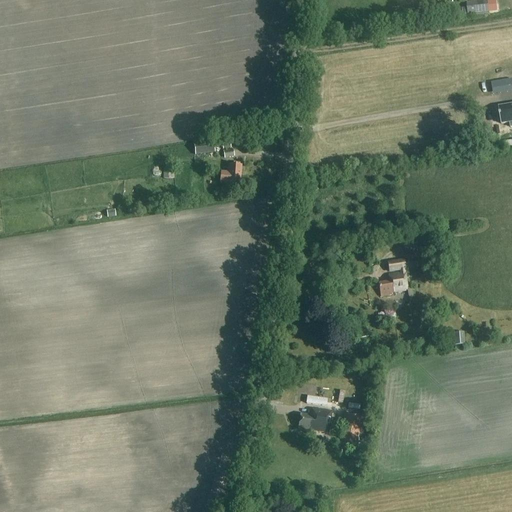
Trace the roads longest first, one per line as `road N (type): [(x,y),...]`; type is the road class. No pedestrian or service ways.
road 1 (unclassified): [(230,511),(248,463),(288,197),(301,0)]
road 2 (track): [(298,52),(511,21)]
road 3 (track): [(293,131),(474,102)]
road 4 (track): [(299,36),(442,13)]
